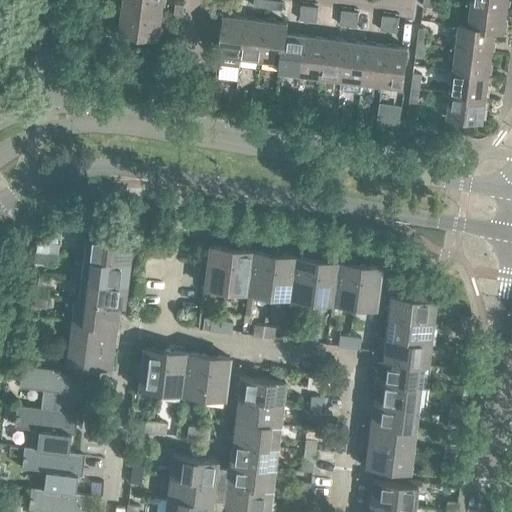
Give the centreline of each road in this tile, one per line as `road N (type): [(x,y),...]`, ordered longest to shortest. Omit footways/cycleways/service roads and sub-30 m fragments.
road 1 (tertiary): [(0,215),(44,178),(91,167),(511,236)]
road 2 (tertiary): [(511,194),(100,126),(64,131),(0,159)]
road 3 (residential): [(341,511),(353,362),(164,337)]
road 4 (residential): [(484,511),(511,323)]
road 5 (residential): [(107,511),(129,333)]
